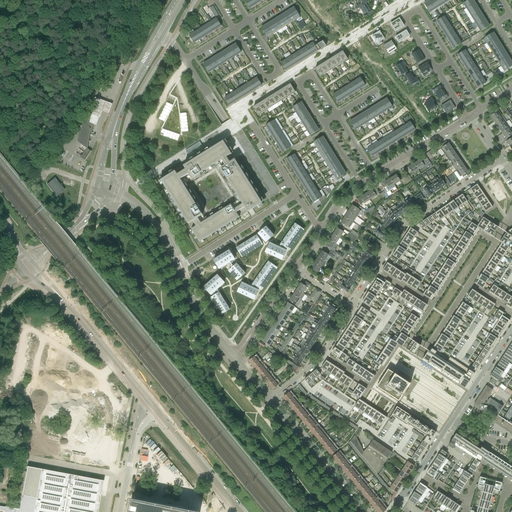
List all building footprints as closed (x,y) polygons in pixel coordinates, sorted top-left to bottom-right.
[(245,0),(244,1),(247,6),(249,8),(249,9),(250,9),(250,8),(255,5),(252,1),(251,0),(245,0)] [(361,4),(355,8),(356,10),(360,7),(363,12),(363,13),(364,13),(365,13),(366,13),(370,10),(366,4),(367,3),(367,2),(367,1),(366,1),(366,0),(366,1),(365,1),(364,1),(363,0),(358,0),(360,2),(361,1),(363,5),(362,6),(361,4)] [(430,0),(429,1),(434,10),(439,7),(434,0),(430,0)] [(466,2),(463,4),(466,8),(475,3),(473,1),(474,1),(473,1),(472,0),(468,0),(467,1),(466,2)] [(427,2),(424,4),(429,13),(434,10),(429,1),(427,2),(426,2),(427,2)] [(475,3),(466,8),(469,13),(478,8),(476,5),(475,3)] [(291,9),(289,10),(290,12),(295,20),(300,17),(294,7),(291,9)] [(469,13),(466,15),(469,18),(469,19),(480,12),(479,10),(478,8),(469,13)] [(286,12),(284,13),(285,15),(290,23),(294,21),(295,20),(290,12),(289,10),(287,12),(286,12)] [(480,12),(469,19),(470,20),(472,24),(475,22),(483,17),(482,14),(480,12)] [(282,15),(280,16),(281,18),(286,26),(290,24),(290,23),(285,15),(284,13),(282,15),(282,14),(282,15)] [(277,18),(275,19),(276,21),(281,29),(285,26),(286,26),(281,18),(280,16),(277,18),(277,17),(277,18)] [(438,20),(436,21),(436,22),(437,22),(440,27),(448,22),(444,16),(438,20)] [(472,24),(471,24),(474,29),(477,27),(486,21),(485,19),(483,17),(475,22),(472,24)] [(399,18),(390,24),(395,32),(404,26),(399,18)] [(212,21),(211,22),(211,23),(213,25),(213,26),(216,30),(216,29),(221,27),(220,26),(219,23),(216,19),(212,21)] [(273,20),(270,22),(272,24),(277,32),(281,29),(276,21),(275,19),(273,20)] [(486,21),(477,27),(480,32),(485,29),(486,28),(489,26),(488,24),(488,23),(487,23),(486,21)] [(211,22),(205,25),(208,30),(210,33),(211,33),(215,30),(216,30),(213,26),(213,25),(211,23),(211,22)] [(268,24),(266,25),(267,27),(272,35),(276,32),(277,32),(272,24),(270,22),(268,23),(268,24)] [(448,22),(440,27),(443,32),(451,27),(448,22)] [(200,29),(203,33),(205,37),(205,36),(206,36),(210,33),(208,30),(205,25),(202,27),(200,29)] [(261,28),(263,30),(263,31),(265,35),(267,38),(267,37),(272,35),(267,27),(266,25),(264,26),(261,28)] [(451,27),(443,32),(443,33),(443,32),(446,37),(446,38),(454,33),(451,27)] [(195,32),(194,32),(195,33),(197,37),(199,40),(200,40),(199,40),(200,39),(205,37),(203,33),(200,29),(195,32)] [(379,31),(372,36),(378,46),(382,43),(381,41),(384,39),(379,31)] [(406,31),(395,37),(399,43),(409,36),(406,31)] [(194,33),(189,35),(190,37),(193,42),(194,44),(194,43),(195,43),(199,40),(197,37),(195,33),(194,32),(194,33)] [(454,33),(446,38),(447,38),(450,43),(458,38),(454,33)] [(484,38),(483,39),(485,42),(486,43),(496,37),(495,36),(495,35),(493,33),(488,36),(484,38)] [(496,37),(486,43),(489,48),(499,42),(498,40),(498,39),(497,39),(496,37)] [(458,38),(450,43),(451,45),(453,48),(453,49),(454,48),(461,44),(458,38)] [(316,39),(312,42),(314,44),(318,51),(320,50),(324,47),(324,48),(325,48),(325,47),(326,46),(325,46),(323,42),(322,42),(319,44),(318,42),(316,39)] [(391,41),(383,46),(388,54),(396,49),(391,41)] [(312,42),(307,45),(312,53),(312,54),(314,53),(315,53),(314,53),(317,51),(318,52),(318,51),(314,44),(312,42)] [(499,42),(489,48),(492,53),(502,47),(501,45),(501,44),(499,42)] [(233,46),(231,47),(233,50),(234,52),(236,55),(241,53),(238,47),(235,44),(233,45),(233,46)] [(307,45),(301,48),(302,49),(307,57),(310,55),(310,56),(310,55),(312,54),(312,53),(307,45)] [(228,48),(226,50),(228,53),(232,58),(236,56),(236,55),(234,52),(233,50),(231,47),(229,48),(228,48)] [(502,47),(492,53),(495,57),(505,51),(503,49),(504,49),(503,48),(503,49),(502,47)] [(301,48),(296,52),(301,60),(301,61),(303,59),(304,60),(304,59),(305,59),(307,57),(302,49),(301,48)] [(224,51),(222,52),(224,56),(227,61),(232,58),(228,53),(226,50),(224,51),(223,51),(224,51)] [(419,50),(411,54),(417,64),(424,60),(425,59),(419,50)] [(458,54),(457,55),(458,55),(458,56),(461,60),(461,61),(470,55),(468,52),(466,50),(465,50),(458,54)] [(505,51),(495,57),(498,62),(508,56),(506,54),(507,54),(507,53),(506,54),(505,52),(505,51)] [(219,54),(217,55),(219,59),(222,64),(223,64),(227,61),(224,56),(222,52),(220,54),(219,53),(219,54)] [(296,52),(290,55),(291,56),(296,64),(299,62),(300,62),(299,62),(301,61),(301,60),(296,52)] [(340,54),(338,55),(343,63),(348,60),(343,52),(340,53),(340,54)] [(214,57),(212,58),(214,62),(218,67),(222,64),(219,59),(217,55),(215,57),(214,57)] [(290,55),(285,59),(286,59),(291,67),(293,66),(294,65),(296,64),(291,56),(290,55)] [(336,56),(333,58),(338,65),(343,63),(338,55),(336,56)] [(470,55),(461,61),(463,64),(464,66),(473,60),(470,55)] [(508,56),(498,62),(501,67),(511,61),(509,58),(508,57),(508,56)] [(210,60),(208,61),(210,65),(213,70),(214,70),(218,67),(214,62),(212,58),(210,59),(210,60)] [(331,59),(329,61),(334,68),(338,65),(333,58),(331,59)] [(285,59),(280,62),(280,63),(283,68),(285,71),(288,69),(289,69),(289,68),(291,67),(286,59),(285,59)] [(473,60),(464,66),(467,71),(476,66),(473,60)] [(206,62),(203,64),(206,69),(208,73),(209,72),(213,70),(210,65),(208,61),(206,62),(205,62),(206,62)] [(327,62),(324,63),(329,71),(331,70),(334,68),(329,61),(327,62),(327,61),(326,62),(327,62)] [(404,61),(396,66),(399,72),(397,73),(397,74),(399,77),(401,76),(408,72),(405,67),(407,66),(404,61)] [(511,61),(501,67),(504,71),(508,68),(511,66),(511,62),(511,63),(511,62),(511,61)] [(427,62),(418,68),(422,74),(427,71),(428,73),(432,71),(427,62)] [(322,65),(319,66),(324,74),(329,71),(324,63),(322,65),(321,65),(322,65)] [(315,69),(316,71),(320,77),(324,74),(319,66),(318,67),(317,67),(317,68),(315,69)] [(476,66),(467,71),(467,72),(468,71),(471,76),(471,77),(480,71),(476,66)] [(480,71),(471,77),(472,78),(474,82),(483,76),(480,71)] [(410,72),(405,76),(411,86),(419,81),(416,77),(414,78),(410,72)] [(483,76),(474,82),(478,87),(477,87),(477,88),(479,86),(482,85),(487,82),(483,76)] [(257,78),(251,81),(256,89),(258,88),(261,86),(262,86),(260,82),(257,78)] [(360,78),(355,81),(359,89),(365,86),(360,78)] [(251,81),(246,84),(246,85),(251,92),(254,90),(254,91),(254,90),(255,90),(255,89),(256,89),(251,81)] [(355,81),(349,84),(354,93),(354,92),(359,89),(360,89),(359,89),(355,81)] [(243,86),(240,88),(241,88),(245,96),(247,94),(247,95),(248,95),(248,94),(250,92),(251,92),(246,85),(246,84),(243,86)] [(349,84),(344,88),(348,96),(349,96),(354,92),(354,93),(349,84)] [(287,86),(286,87),(290,95),(295,92),(290,85),(288,86),(287,86)] [(437,92),(435,93),(439,99),(440,99),(441,102),(448,97),(441,85),(435,89),(437,92)] [(283,89),(281,90),(286,98),(290,95),(286,87),(283,89),(283,88),(283,89)] [(240,88),(235,91),(240,99),(243,97),(245,96),(241,88),(240,88)] [(344,88),(338,91),(343,99),(344,99),(343,99),(348,96),(344,88)] [(278,92),(276,93),(281,101),(286,98),(281,90),(278,92)] [(240,99),(235,91),(230,95),(234,102),(240,99)] [(338,91),(333,95),(336,99),(337,102),(338,103),(338,102),(343,99),(338,91)] [(274,95),(272,96),(276,104),(281,101),(276,93),(274,94),(274,95)] [(230,95),(224,98),(229,106),(230,105),(232,104),(233,104),(234,102),(230,95)] [(269,98),(267,99),(272,107),(273,109),(278,106),(276,104),(272,96),(269,98),(269,97),(269,98)] [(426,103),(424,104),(429,112),(436,108),(435,106),(437,106),(432,97),(426,101),(426,103)] [(92,114),(99,117),(101,112),(105,113),(108,114),(112,105),(109,104),(96,99),(95,98),(93,102),(91,108),(94,109),(92,114)] [(384,100),(382,101),(388,110),(392,107),(387,98),(384,100)] [(265,100),(262,102),(267,110),(272,107),(267,99),(265,100)] [(450,100),(441,106),(443,109),(445,108),(446,111),(448,114),(452,111),(451,110),(455,108),(450,100)] [(378,104),(377,104),(383,113),(388,110),(382,101),(380,103),(380,102),(380,103),(378,104)] [(260,103),(258,105),(263,113),(267,110),(262,102),(260,103)] [(297,105),(292,108),(295,112),(304,107),(303,105),(301,102),(297,105)] [(375,106),(373,107),(378,116),(383,113),(377,104),(375,106),(375,105),(375,106)] [(253,108),(254,110),(258,115),(260,114),(263,113),(258,105),(256,106),(255,106),(253,108)] [(304,107),(295,112),(298,117),(307,112),(306,109),(305,109),(304,107)] [(371,108),(368,110),(374,119),(378,116),(373,107),(371,108),(370,108),(371,108)] [(366,112),(364,113),(369,122),(374,119),(368,110),(366,111),(365,111),(366,112)] [(497,112),(490,116),(491,116),(495,121),(494,121),(494,122),(500,117),(502,116),(498,111),(497,112)] [(307,112),(298,117),(301,122),(310,116),(309,114),(308,114),(307,112)] [(83,159),(85,161),(91,151),(89,150),(87,149),(89,138),(90,136),(90,132),(91,131),(92,131),(93,124),(96,125),(99,117),(92,114),(90,113),(79,129),(78,137),(77,142),(87,149),(82,155),(80,156),(79,157),(83,159)] [(361,114),(359,116),(364,125),(365,124),(366,127),(370,125),(369,124),(370,123),(369,122),(364,113),(362,114),(361,114)] [(310,116),(301,122),(304,126),(313,121),(311,118),(312,118),(311,118),(310,116)] [(356,117),(354,119),(360,127),(364,125),(359,116),(357,117),(356,117)] [(498,127),(506,122),(502,116),(500,117),(494,122),(495,122),(498,127)] [(352,120),(350,122),(355,130),(360,127),(354,119),(352,120),(352,119),(352,120)] [(269,123),(265,126),(266,126),(269,131),(277,126),(273,121),(269,123)] [(313,121),(304,126),(307,131),(316,125),(315,125),(314,123),(315,123),(314,123),(313,121)] [(410,122),(405,125),(409,133),(415,130),(411,124),(410,122)] [(502,133),(510,128),(506,122),(498,127),(499,127),(502,133)] [(316,125),(307,131),(310,136),(319,130),(317,128),(317,127),(316,125)] [(400,128),(399,129),(404,137),(409,133),(409,134),(410,134),(409,133),(405,125),(400,128)] [(269,131),(272,136),(280,131),(277,126),(269,131)] [(510,128),(502,133),(506,138),(506,139),(511,134),(510,131),(511,130),(510,128)] [(399,129),(394,132),(399,140),(404,137),(399,129)] [(272,136),(272,137),(272,136),(276,142),(275,142),(284,137),(280,131),(272,136)] [(394,132),(388,136),(393,144),(394,144),(393,143),(398,140),(399,140),(394,132)] [(388,136),(383,139),(388,147),(393,143),(393,144),(388,136)] [(284,137),(275,142),(276,142),(279,147),(287,142),(284,137)] [(314,142),(313,143),(314,145),(316,147),(326,141),(324,140),(325,139),(324,139),(323,137),(317,140),(314,142)] [(383,139),(378,142),(382,150),(383,150),(388,147),(383,139)] [(200,156),(184,166),(175,171),(162,179),(161,180),(168,193),(188,224),(191,229),(198,240),(199,242),(213,233),(240,217),(247,212),(260,204),(262,203),(254,190),(235,159),(230,162),(227,157),(232,154),(223,141),(200,156)] [(326,141),(316,147),(319,152),(328,146),(327,144),(327,143),(326,141)] [(185,151),(188,154),(202,146),(200,144),(199,142),(185,151)] [(287,142),(279,147),(282,152),(282,153),(284,152),(290,148),(287,142)] [(378,142),(372,146),(377,153),(377,154),(378,154),(377,153),(382,150),(378,142)] [(443,143),(428,152),(431,156),(435,153),(441,149),(444,154),(452,149),(448,144),(449,144),(448,143),(447,144),(446,142),(443,144),(443,143)] [(328,146),(319,152),(322,157),(331,151),(330,149),(330,148),(328,146)] [(372,146),(367,149),(368,150),(371,156),(372,157),(377,153),(372,146)] [(452,149),(444,154),(448,160),(456,155),(452,149)] [(331,151),(322,157),(324,161),(334,155),(333,153),(333,152),(333,153),(331,151)] [(428,152),(426,154),(429,159),(432,163),(435,161),(432,158),(431,156),(428,152)] [(288,159),(286,159),(287,160),(287,159),(290,165),(299,159),(295,154),(294,154),(288,159)] [(334,155),(324,161),(327,166),(337,160),(336,158),(336,157),(336,158),(334,155)] [(456,155),(448,160),(452,166),(460,160),(460,161),(456,155)] [(414,163),(414,164),(418,170),(424,166),(427,165),(429,168),(432,166),(430,163),(430,162),(427,158),(421,162),(420,160),(414,164),(414,163)] [(290,165),(293,170),(302,164),(299,159),(290,165)] [(337,160),(327,166),(330,171),(340,164),(338,162),(339,162),(338,162),(337,160)] [(452,166),(456,171),(456,172),(464,166),(460,161),(460,160),(452,166)] [(293,170),(294,170),(297,175),(305,170),(302,164),(293,170)] [(340,164),(330,171),(333,175),(343,169),(342,167),(341,167),(341,165),(340,164)] [(408,168),(405,170),(407,174),(411,172),(412,174),(415,172),(416,174),(419,172),(418,170),(414,164),(408,167),(408,168)] [(464,166),(456,172),(457,173),(460,177),(462,176),(468,172),(464,166)] [(343,169),(333,175),(336,180),(341,177),(346,174),(344,171),(343,170),(343,169)] [(297,175),(296,175),(297,176),(300,181),(309,175),(305,170),(297,175)] [(309,175),(300,181),(303,186),(304,186),(312,181),(309,175)] [(390,179),(394,185),(400,181),(399,179),(396,175),(390,179)] [(406,177),(400,180),(404,186),(410,182),(406,177)] [(437,177),(435,178),(441,188),(443,186),(443,187),(445,186),(445,185),(442,181),(441,178),(439,180),(437,177)] [(54,178),(46,185),(56,197),(64,190),(54,178)] [(433,180),(431,182),(432,184),(433,184),(437,191),(439,189),(441,188),(435,178),(433,180)] [(384,183),(381,185),(383,188),(385,191),(386,193),(389,191),(395,187),(394,185),(390,179),(384,182),(384,183)] [(312,181),(304,186),(307,191),(306,192),(307,192),(316,186),(312,181)] [(428,183),(426,184),(433,194),(433,193),(435,192),(437,191),(433,184),(432,184),(430,186),(428,183)] [(419,191),(412,196),(417,203),(417,204),(425,198),(425,197),(425,196),(427,195),(429,197),(430,196),(432,195),(433,194),(426,184),(422,187),(421,186),(418,189),(419,191)] [(477,184),(469,189),(472,194),(480,189),(477,184)] [(316,186),(307,192),(310,197),(319,191),(316,186)] [(366,193),(366,194),(370,200),(376,196),(378,194),(379,193),(375,188),(372,190),(366,194),(366,193)] [(480,189),(472,194),(476,199),(483,193),(480,189)] [(319,191),(310,197),(313,202),(313,203),(318,199),(322,205),(327,199),(322,191),(321,190),(319,191)] [(483,193),(476,199),(479,203),(486,198),(483,193)] [(360,197),(357,199),(360,204),(363,202),(364,204),(370,200),(366,194),(361,197),(360,197)] [(461,195),(458,197),(463,205),(467,202),(462,194),(461,195)] [(407,197),(403,200),(409,210),(410,209),(411,210),(413,208),(412,208),(414,207),(413,206),(414,205),(417,203),(412,196),(408,198),(407,197)] [(458,197),(453,200),(458,208),(463,205),(458,197)] [(486,198),(479,203),(482,208),(489,202),(486,198)] [(403,205),(401,206),(405,213),(407,211),(409,210),(403,200),(401,202),(403,205)] [(453,200),(449,204),(454,211),(458,208),(453,200)] [(489,202),(482,208),(485,212),(492,207),(489,202)] [(399,203),(394,206),(401,215),(403,214),(405,213),(401,206),(399,203)] [(449,204),(444,207),(449,214),(454,211),(449,204)] [(348,211),(357,217),(360,211),(361,211),(359,210),(356,208),(352,205),(352,206),(349,211),(348,211)] [(284,206),(275,212),(277,214),(285,208),(284,206)] [(392,207),(389,209),(390,211),(392,212),(391,212),(397,218),(399,217),(399,216),(401,215),(394,206),(392,207)] [(444,207),(439,210),(445,217),(449,214),(444,207)] [(381,211),(385,215),(387,216),(394,222),(397,218),(391,212),(392,212),(390,211),(389,209),(388,208),(385,211),(383,209),(382,209),(381,211)] [(439,210),(435,213),(439,218),(440,220),(445,217),(439,210)] [(345,217),(353,223),(353,222),(356,217),(357,217),(348,211),(349,212),(345,217)] [(385,215),(382,220),(391,226),(392,224),(393,224),(394,222),(387,216),(385,215)] [(341,223),(345,226),(347,227),(349,228),(353,223),(345,217),(344,217),(345,217),(341,223)] [(483,217),(480,222),(487,227),(490,222),(483,217)] [(382,220),(380,222),(383,223),(382,226),(389,230),(390,228),(391,226),(382,220)] [(477,226),(477,227),(479,228),(484,232),(487,227),(480,222),(477,226)] [(490,222),(487,227),(495,232),(498,227),(490,222)] [(295,223),(291,229),(297,233),(301,228),(295,223)] [(471,223),(468,228),(476,233),(479,228),(477,227),(477,226),(471,223)] [(378,226),(376,228),(386,234),(387,232),(389,230),(382,226),(379,224),(378,226)] [(266,227),(259,232),(260,233),(266,240),(267,241),(274,235),(266,227)] [(487,227),(484,232),(492,237),(495,232),(487,227)] [(290,242),(286,248),(287,249),(289,250),(304,230),(301,228),(297,233),(294,238),(290,242)] [(333,234),(340,238),(341,240),(343,237),(342,236),(343,233),(341,231),(337,228),(337,229),(334,234),(333,234)] [(375,230),(373,232),(376,234),(379,236),(383,239),(384,237),(384,238),(386,236),(385,235),(386,234),(376,228),(375,230)] [(410,228),(407,232),(415,237),(418,233),(412,229),(410,228)] [(468,228),(465,232),(473,237),(476,233),(468,228)] [(291,229),(288,234),(294,238),(297,233),(291,229)] [(363,230),(358,239),(374,249),(376,247),(371,244),(373,240),(378,244),(380,241),(366,232),(363,230)] [(407,232),(404,237),(412,242),(415,237),(407,232)] [(465,232),(462,237),(470,242),(473,237),(465,232)] [(261,243),(264,242),(266,240),(260,233),(259,234),(257,235),(260,241),(261,243)] [(511,236),(506,233),(503,237),(511,242),(511,240),(511,236)] [(288,234),(285,238),(290,242),(294,238),(288,234)] [(330,240),(329,240),(336,244),(338,246),(342,240),(341,240),(340,238),(333,234),(333,235),(330,240)] [(257,235),(251,239),(255,245),(260,241),(257,235)] [(404,237),(401,242),(409,247),(412,242),(404,237)] [(462,237),(459,241),(467,246),(470,242),(462,237)] [(503,237),(500,242),(501,243),(508,247),(511,242),(503,237)] [(285,238),(280,244),(286,248),(290,242),(285,238)] [(251,239),(246,242),(249,248),(255,245),(251,239)] [(326,246),(330,249),(332,250),(333,250),(334,252),(335,252),(338,246),(336,244),(329,240),(330,240),(326,246)] [(261,243),(260,241),(255,245),(249,248),(244,251),(240,254),(242,257),(246,254),(247,254),(262,244),(261,243)] [(459,241),(456,246),(464,251),(467,246),(459,241)] [(246,242),(240,245),(244,251),(249,248),(246,242)] [(401,242),(398,246),(406,251),(409,247),(401,242)] [(271,243),(270,245),(285,252),(286,251),(287,249),(286,248),(280,244),(279,246),(278,247),(277,246),(271,243)] [(501,243),(498,247),(506,252),(509,248),(508,247),(501,243)] [(240,245),(236,248),(240,254),(244,251),(240,245)] [(269,245),(265,253),(270,255),(279,259),(282,260),(286,252),(285,252),(270,245),(269,245)] [(398,246),(395,251),(403,256),(406,251),(398,246)] [(456,246),(453,250),(461,255),(464,251),(456,246)] [(498,247),(495,252),(503,257),(506,252),(498,247)] [(362,250),(361,252),(363,253),(365,254),(370,258),(371,257),(372,257),(373,255),(372,255),(373,254),(373,253),(369,251),(366,248),(365,249),(366,249),(364,251),(362,250)] [(229,250),(213,260),(218,268),(219,267),(233,258),(234,258),(229,250)] [(453,250),(450,255),(458,260),(461,255),(453,250)] [(318,257),(326,262),(327,262),(330,257),(329,255),(327,254),(326,254),(322,251),(322,252),(321,254),(319,257),(318,257)] [(359,254),(358,256),(367,262),(369,260),(370,258),(365,254),(363,253),(361,252),(361,251),(359,254)] [(395,251),(392,255),(400,260),(403,256),(395,251)] [(495,252),(492,256),(500,262),(503,257),(495,252)] [(450,255),(447,259),(455,264),(458,260),(450,255)] [(337,261),(333,267),(335,268),(341,260),(341,259),(335,256),(333,258),(337,261)] [(360,259),(358,262),(365,266),(366,264),(367,262),(358,256),(357,258),(360,259)] [(492,256),(489,261),(497,266),(500,262),(492,256)] [(315,263),(314,263),(321,267),(322,268),(326,262),(318,257),(315,263)] [(226,265),(228,265),(231,268),(233,266),(232,264),(233,263),(233,261),(235,260),(233,258),(219,267),(221,269),(222,268),(226,265)] [(447,259),(444,264),(452,269),(455,264),(447,259)] [(355,260),(352,265),(361,271),(363,268),(365,266),(358,262),(355,260)] [(268,261),(264,267),(270,271),(274,265),(268,261)] [(489,261),(487,266),(494,271),(497,266),(489,261)] [(233,266),(231,268),(235,273),(241,268),(236,263),(233,266)] [(311,268),(310,269),(317,273),(320,269),(321,267),(314,263),(315,263),(311,268)] [(387,263),(382,270),(387,273),(392,266),(387,263)] [(444,264),(441,268),(449,273),(452,269),(444,264)] [(261,284),(258,288),(259,289),(261,290),(277,268),(274,265),(270,271),(267,275),(264,279),(261,284)] [(350,267),(349,269),(352,271),(359,276),(360,274),(360,273),(361,271),(352,265),(350,267)] [(392,266),(387,273),(392,276),(397,269),(392,266)] [(487,266),(484,270),(491,275),(494,271),(487,266)] [(264,267),(261,271),(267,275),(270,271),(264,267)] [(235,273),(231,268),(230,269),(228,271),(237,280),(240,278),(235,273)] [(241,268),(235,273),(240,278),(245,273),(241,268)] [(441,268),(438,273),(446,278),(449,273),(441,268)] [(347,271),(346,274),(355,280),(357,278),(359,276),(352,271),(349,269),(347,271)] [(397,269),(392,276),(396,279),(401,272),(397,269)] [(484,270),(481,275),(488,280),(491,275),(484,270)] [(261,271),(258,275),(264,279),(267,275),(261,271)] [(401,272),(396,279),(401,282),(402,281),(406,275),(405,274),(401,272)] [(406,275),(402,281),(403,281),(406,284),(411,276),(410,275),(406,273),(405,274),(406,275)] [(438,273),(435,277),(443,282),(446,278),(438,273)] [(346,274),(345,276),(348,278),(346,280),(353,284),(355,282),(354,282),(355,280),(346,274)] [(217,275),(203,287),(209,294),(210,293),(215,289),(222,282),(223,281),(217,275)] [(258,275),(255,280),(261,284),(264,279),(258,275)] [(481,275),(478,279),(478,280),(479,279),(485,284),(486,284),(487,282),(488,280),(481,275)] [(411,276),(406,284),(411,287),(416,279),(411,276)] [(435,277),(432,282),(440,287),(443,282),(435,277)] [(342,280),(341,282),(350,288),(351,286),(352,286),(353,284),(346,280),(343,278),(342,280)] [(377,278),(374,283),(382,288),(382,287),(387,281),(384,279),(383,282),(377,278)] [(416,279),(411,287),(415,290),(421,282),(416,279)] [(478,280),(475,284),(483,289),(486,285),(486,284),(485,284),(479,279),(478,280)] [(255,280),(252,284),(258,288),(261,284),(255,280)] [(382,288),(386,291),(387,290),(390,285),(391,284),(387,281),(382,287),(382,288)] [(210,293),(211,295),(212,297),(213,296),(219,292),(217,289),(218,288),(223,284),(222,282),(215,289),(210,293)] [(297,289),(303,293),(304,292),(307,288),(308,288),(310,285),(305,282),(303,285),(301,283),(301,284),(297,289)] [(341,282),(339,284),(342,286),(340,288),(341,288),(341,289),(342,290),(343,290),(348,293),(348,292),(349,292),(350,290),(350,289),(350,288),(341,282)] [(432,282),(429,286),(437,291),(440,287),(432,282)] [(243,283),(242,285),(257,292),(258,290),(259,289),(258,288),(252,284),(251,287),(249,286),(243,283)] [(374,283),(371,288),(379,293),(382,288),(374,283)] [(241,284),(237,292),(254,300),(255,298),(258,292),(257,292),(242,285),(241,284)] [(488,292),(488,293),(493,295),(498,288),(493,285),(490,290),(488,292)] [(427,290),(427,291),(433,295),(434,296),(437,291),(429,286),(427,290)] [(315,288),(309,298),(315,301),(321,292),(315,288)] [(371,288),(368,292),(376,297),(379,293),(371,288)] [(395,288),(391,293),(399,298),(402,293),(401,292),(395,288)] [(498,288),(493,295),(497,298),(502,291),(498,288)] [(293,295),(299,299),(301,300),(305,295),(303,293),(297,289),(297,290),(294,295),(293,295)] [(472,289),(467,297),(472,300),(477,292),(472,289)] [(402,293),(399,298),(403,300),(403,301),(408,293),(404,290),(402,293)] [(425,290),(423,295),(430,300),(433,295),(427,291),(427,290),(426,290),(425,290)] [(502,291),(497,298),(502,301),(507,294),(502,291)] [(219,292),(213,296),(217,302),(223,299),(219,292)] [(368,292),(365,297),(373,302),(376,297),(368,292)] [(477,292),(472,300),(475,302),(476,303),(481,295),(477,292)] [(408,293),(403,301),(404,301),(408,304),(413,296),(408,293)] [(507,294),(502,301),(506,304),(507,305),(511,298),(511,299),(511,297),(507,294)] [(289,301),(293,304),(296,305),(298,306),(301,300),(299,299),(293,295),(290,301),(289,301)] [(481,295),(476,303),(477,304),(481,306),(486,298),(481,295)] [(217,302),(213,296),(212,297),(210,298),(221,315),(224,313),(220,308),(217,302)] [(413,296),(408,304),(412,306),(413,307),(418,299),(413,296)] [(365,297),(362,301),(364,303),(370,306),(373,302),(365,297)] [(486,298),(481,306),(484,308),(485,309),(490,301),(486,298)] [(223,299),(217,302),(220,308),(226,304),(223,299)] [(418,299),(413,307),(417,310),(422,302),(418,299)] [(328,301),(325,305),(335,312),(336,311),(338,309),(337,309),(338,308),(328,301)] [(490,301),(485,309),(486,310),(490,312),(493,307),(495,304),(490,301)] [(422,302),(417,310),(422,313),(427,305),(422,302)] [(462,302),(459,307),(467,312),(470,307),(462,302)] [(288,303),(285,308),(291,312),(294,307),(292,306),(288,303)] [(226,304),(220,308),(224,313),(230,309),(226,304)] [(303,307),(300,311),(301,311),(306,315),(311,307),(310,306),(308,305),(307,304),(304,308),(303,307)] [(325,306),(324,308),(327,310),(325,311),(332,316),(333,315),(333,314),(334,312),(335,312),(325,305),(325,306)] [(361,307),(358,311),(366,316),(369,312),(361,307)] [(459,307),(456,311),(464,316),(467,312),(459,307)] [(285,308),(281,313),(288,317),(291,312),(285,308)] [(498,311),(494,317),(494,318),(498,320),(501,315),(503,313),(499,310),(498,311)] [(321,312),(320,314),(329,320),(331,318),(332,316),(325,311),(324,314),(321,312)] [(358,311),(355,316),(363,321),(366,317),(366,316),(358,311)] [(456,311),(453,316),(461,321),(464,316),(456,311)] [(281,313),(278,317),(285,322),(288,317),(281,313)] [(320,314),(318,316),(321,318),(320,320),(327,324),(328,323),(328,322),(329,320),(320,314)] [(411,314),(408,318),(416,323),(419,319),(411,314)] [(501,315),(498,320),(506,325),(509,321),(504,317),(501,315)] [(355,316),(352,320),(360,325),(363,321),(355,316)] [(453,316),(450,320),(458,325),(461,321),(453,316)] [(278,317),(275,322),(282,326),(285,322),(278,317)] [(408,318),(405,323),(413,328),(416,323),(408,318)] [(314,322),(324,328),(325,326),(326,326),(327,324),(320,320),(318,322),(315,320),(314,322)] [(352,320),(349,325),(357,330),(360,325),(352,320)] [(450,320),(447,325),(455,330),(458,325),(450,320)] [(498,320),(495,325),(503,330),(506,325),(498,320)] [(275,322),(272,327),(278,331),(282,326),(275,322)] [(314,322),(311,326),(315,328),(321,333),(323,330),(322,330),(324,328),(314,322)] [(405,323),(402,328),(410,333),(413,328),(405,323)] [(349,325),(346,330),(354,335),(357,330),(349,325)] [(447,325),(444,329),(452,335),(455,330),(447,325)] [(495,325),(492,329),(500,335),(503,330),(495,325)] [(272,327),(269,332),(275,336),(278,331),(272,327)] [(310,328),(309,330),(318,337),(320,334),(321,334),(321,333),(315,328),(314,328),(314,330),(313,330),(310,328)] [(402,328),(399,332),(401,333),(407,337),(410,333),(402,328)] [(444,329),(441,334),(449,339),(452,335),(444,329)] [(492,329),(489,334),(497,339),(500,335),(492,329)] [(307,332),(306,334),(309,336),(316,341),(317,340),(317,339),(318,337),(309,330),(307,332)] [(346,330),(343,334),(351,339),(352,338),(354,335),(346,330)] [(268,333),(266,336),(268,338),(272,341),(275,336),(269,332),(268,333)] [(401,333),(398,338),(406,343),(409,338),(407,337),(401,333)] [(304,337),(303,339),(313,345),(314,343),(315,342),(316,341),(309,336),(306,334),(304,337)] [(343,334),(340,339),(348,344),(351,339),(343,334)] [(441,334),(438,339),(446,344),(449,339),(441,334)] [(489,334),(486,338),(494,344),(497,339),(489,334)] [(266,336),(262,341),(266,344),(268,345),(269,346),(272,341),(268,338),(266,336)] [(395,342),(398,344),(402,347),(406,343),(398,338),(395,342)] [(486,338),(483,343),(486,345),(491,348),(494,344),(486,338)] [(303,339),(301,343),(304,345),(311,349),(312,347),(311,347),(313,345),(303,339)] [(340,339),(337,343),(345,348),(348,344),(340,339)] [(390,339),(388,343),(395,348),(398,344),(395,342),(390,339)] [(438,339),(435,343),(443,348),(446,344),(438,339)] [(412,340),(409,345),(417,350),(420,345),(412,340)] [(68,343),(66,348),(72,351),(75,346),(68,343)] [(299,346),(298,347),(307,353),(309,351),(311,349),(304,345),(301,343),(300,343),(299,345),(299,346)] [(337,343),(334,348),(342,353),(342,352),(345,348),(337,343)] [(388,343),(385,348),(392,353),(395,348),(388,343)] [(435,343),(432,348),(440,353),(443,348),(435,343)] [(409,345),(406,350),(414,355),(417,350),(409,345)] [(296,349),(295,351),(298,353),(305,358),(306,356),(306,355),(307,353),(298,347),(296,349)] [(334,348),(331,352),(337,356),(339,357),(342,353),(334,348)] [(385,348),(382,352),(389,357),(392,353),(385,348)] [(413,365),(417,360),(400,348),(393,359),(396,361),(399,357),(403,360),(401,363),(407,367),(410,363),(413,365)] [(428,351),(422,360),(428,364),(435,354),(437,352),(432,349),(430,352),(428,351)] [(294,353),(292,355),(302,361),(303,359),(304,359),(305,358),(298,353),(295,351),(294,353)] [(339,357),(337,360),(342,363),(343,362),(347,355),(342,352),(342,353),(339,357)] [(382,352),(379,357),(386,362),(389,357),(382,352)] [(250,359),(248,361),(249,361),(250,363),(252,366),(260,359),(256,354),(253,357),(250,359)] [(435,354),(428,364),(434,368),(441,358),(435,354)] [(511,358),(504,354),(501,358),(509,363),(511,358)] [(292,355),(291,357),(294,359),(293,361),(295,363),(299,366),(299,365),(300,365),(301,364),(300,363),(302,361),(292,355)] [(376,361),(376,362),(382,366),(381,366),(383,367),(386,362),(379,357),(376,361)] [(441,358),(434,368),(440,372),(447,362),(441,358)] [(501,358),(498,363),(506,368),(509,363),(501,358)] [(260,359),(252,366),(254,368),(256,370),(264,364),(260,359)] [(349,359),(346,364),(353,369),(356,364),(350,360),(349,359)] [(326,360),(321,368),(326,371),(331,363),(326,360)] [(374,360),(371,365),(378,370),(381,366),(382,366),(376,362),(376,361),(374,360)] [(447,362),(440,372),(446,376),(453,366),(452,365),(447,362)] [(331,363),(326,371),(330,374),(335,366),(331,363)] [(498,363),(496,367),(503,372),(506,374),(509,370),(506,368),(498,363)] [(264,364),(256,370),(258,373),(260,375),(268,369),(268,368),(264,364)] [(353,369),(351,371),(356,374),(361,367),(360,366),(356,364),(353,369)] [(335,366),(330,374),(335,377),(340,369),(335,366)] [(453,366),(446,376),(453,380),(459,370),(457,368),(453,366)] [(361,367),(356,374),(360,377),(366,370),(362,367),(361,367)] [(465,367),(461,372),(465,374),(466,375),(471,378),(474,373),(470,370),(465,367)] [(495,367),(493,372),(500,377),(503,372),(495,367)] [(268,369),(260,375),(262,378),(264,380),(272,374),(268,369)] [(316,370),(312,373),(316,378),(320,374),(319,372),(318,371),(316,369),(316,370)] [(340,369),(335,377),(339,380),(343,374),(344,374),(345,372),(340,369)] [(388,369),(377,387),(399,401),(403,395),(410,384),(397,375),(388,369)] [(366,370),(360,377),(365,381),(370,373),(369,372),(366,370)] [(459,370),(453,380),(459,384),(465,374),(461,372),(459,370)] [(493,372),(490,376),(492,378),(497,381),(497,382),(500,377),(493,372)] [(312,373),(308,376),(312,381),(313,380),(316,378),(312,373)] [(370,373),(365,381),(370,384),(373,379),(375,376),(371,373),(370,373)] [(272,374),(264,380),(267,383),(268,384),(268,385),(276,378),(272,374)] [(339,380),(338,381),(343,384),(348,377),(344,374),(343,374),(339,380)] [(465,374),(459,384),(465,388),(471,378),(466,375),(465,374)] [(308,376),(304,379),(304,380),(308,384),(311,382),(312,381),(308,376)] [(348,377),(343,384),(348,388),(353,380),(348,377)] [(276,378),(268,385),(270,387),(272,389),(272,390),(278,385),(280,383),(276,378)] [(359,384),(355,388),(363,394),(365,391),(366,389),(359,384)] [(355,388),(352,393),(360,398),(363,394),(355,388)] [(291,391),(283,397),(287,402),(295,396),(291,391)] [(295,396),(287,402),(291,407),(299,401),(295,396)] [(478,398),(474,405),(474,407),(476,408),(477,408),(479,410),(491,418),(494,420),(499,412),(486,403),(484,402),(478,398)] [(490,398),(486,403),(499,412),(503,407),(490,398)] [(359,399),(354,407),(359,410),(364,402),(359,399)] [(299,401),(291,407),(295,412),(303,405),(299,401)] [(364,402),(359,410),(363,413),(368,405),(364,402)] [(303,405),(295,412),(299,417),(307,410),(303,405)] [(368,405),(363,413),(368,416),(373,408),(368,405)] [(397,407),(389,419),(391,420),(392,418),(394,417),(396,418),(401,410),(397,407)] [(373,408),(368,416),(372,419),(377,411),(373,408)] [(307,410),(299,417),(303,421),(311,415),(307,410)] [(401,410),(396,418),(400,421),(406,412),(401,410)] [(377,411),(372,419),(377,422),(382,414),(377,411)] [(406,412),(400,421),(404,424),(410,415),(406,412)] [(382,414),(377,422),(382,425),(387,417),(382,414)] [(311,415),(303,421),(307,426),(315,420),(311,415)] [(410,415),(404,424),(406,425),(407,423),(410,425),(414,418),(410,415)] [(503,419),(502,419),(508,423),(508,422),(511,418),(510,418),(505,415),(503,419)] [(414,418),(410,425),(414,428),(419,421),(414,418)] [(315,420),(307,426),(311,431),(319,425),(315,420)] [(419,421),(414,428),(418,431),(423,424),(419,421)] [(423,424),(418,431),(423,433),(427,427),(423,424)] [(319,425),(311,431),(315,436),(323,429),(319,425)] [(427,427),(423,433),(427,436),(431,429),(427,427)] [(323,429),(315,436),(319,441),(327,434),(323,429)] [(427,436),(423,441),(428,444),(431,439),(432,437),(436,432),(431,429),(427,436)] [(327,434),(319,441),(323,445),(331,439),(327,434)] [(453,448),(456,443),(475,455),(482,460),(484,461),(488,455),(489,453),(489,452),(481,447),(480,449),(456,434),(451,440),(448,445),(453,448)] [(354,435),(350,441),(352,443),(354,445),(355,447),(356,448),(357,449),(359,451),(360,453),(361,455),(362,456),(364,458),(366,460),(367,462),(369,464),(371,466),(372,468),(374,470),(376,472),(377,474),(388,458),(392,452),(373,439),(372,441),(369,445),(364,451),(356,437),(356,436),(354,435)] [(331,439),(323,445),(327,450),(335,444),(331,439)] [(335,444),(327,450),(331,455),(339,449),(335,444)] [(340,451),(332,457),(336,462),(344,455),(340,451)] [(511,467),(489,452),(489,453),(488,455),(484,461),(511,479),(511,467)] [(439,454),(436,459),(443,463),(446,459),(444,457),(439,454)] [(344,455),(336,462),(340,467),(348,460),(344,455)] [(436,459),(433,463),(440,468),(443,463),(436,459)] [(348,460),(340,467),(344,471),(352,465),(348,460)] [(408,462),(405,466),(411,471),(414,466),(410,463),(408,462)] [(433,463),(430,468),(437,472),(440,474),(443,470),(440,468),(433,463)] [(352,465),(344,471),(348,476),(356,470),(352,465)] [(405,466),(402,471),(408,475),(411,471),(405,466)] [(0,510),(4,511),(3,511),(97,511),(103,481),(27,467),(21,496),(19,509),(5,507),(0,506),(0,510)] [(430,468),(427,472),(433,477),(434,477),(437,472),(430,468)] [(356,470),(348,476),(352,481),(360,475),(356,470)] [(402,471),(399,475),(405,479),(408,475),(402,471)] [(466,472),(464,471),(461,475),(462,475),(469,480),(472,475),(467,472),(466,472)] [(438,480),(442,475),(440,474),(437,472),(434,477),(433,477),(432,479),(437,482),(438,480)] [(360,475),(352,481),(356,486),(364,479),(360,475)] [(399,475),(396,480),(402,484),(405,479),(399,475)] [(461,475),(458,480),(459,480),(465,484),(466,485),(468,480),(469,480),(462,475),(461,475)] [(364,479),(356,486),(360,491),(368,484),(364,479)] [(396,480),(393,484),(399,488),(402,484),(396,480)] [(458,480),(455,485),(460,487),(462,489),(466,485),(465,484),(459,480),(458,480)] [(417,488),(424,492),(427,488),(420,483),(417,488)] [(368,484),(360,491),(364,496),(372,489),(368,484)] [(390,488),(390,489),(396,493),(399,488),(393,484),(390,488)] [(489,485),(484,484),(484,486),(482,486),(481,489),(482,490),(482,491),(487,493),(489,485)] [(455,485),(452,489),(459,494),(462,489),(460,487),(455,485)] [(495,490),(493,489),(494,486),(489,485),(487,493),(493,494),(493,493),(494,493),(495,490)] [(421,497),(424,492),(417,488),(414,492),(421,497)] [(372,489),(364,496),(368,500),(376,494),(372,489)] [(390,489),(389,491),(394,494),(390,499),(392,500),(397,493),(396,493),(390,489)] [(433,498),(437,501),(442,494),(437,491),(436,493),(433,498)] [(414,492),(411,497),(418,501),(421,503),(424,499),(421,497),(414,492)] [(376,494),(368,500),(371,504),(372,505),(380,499),(376,494)] [(437,501),(442,504),(446,497),(442,494),(437,501)] [(128,511),(197,511),(199,508),(132,495),(131,501),(128,511)] [(418,501),(411,497),(408,501),(415,506),(417,503),(418,501)] [(442,504),(446,507),(447,505),(451,500),(446,497),(442,504)] [(380,499),(372,505),(376,510),(384,504),(383,503),(385,501),(382,498),(380,499)] [(446,507),(451,510),(456,503),(451,500),(447,505),(446,507)] [(456,503),(451,510),(453,511),(456,511),(460,506),(456,503)]
